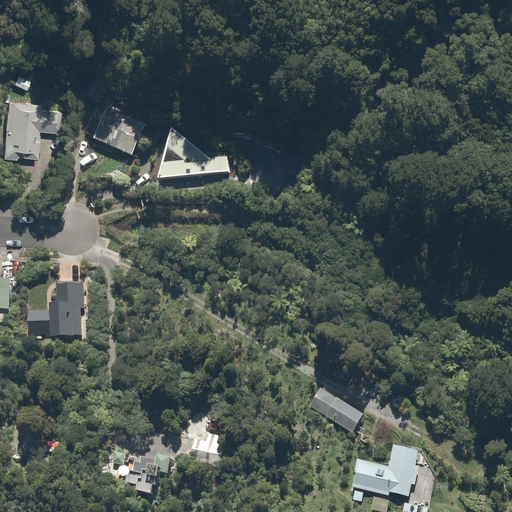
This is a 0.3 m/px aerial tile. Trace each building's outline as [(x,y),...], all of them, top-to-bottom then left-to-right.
[(1,158),(15,159),(16,155),(33,157),(35,130),(59,132),(60,112),(37,110),(37,102),(5,99),(1,158)] [(117,128),(124,114),(107,107),(93,139),(131,155),(139,137),(117,128)] [(212,158),(170,127),(156,180),(228,173),(226,157),(212,158)] [(80,144),(72,143),(70,157),(78,158),(80,144)] [(281,153),(280,172),(301,172),(301,153),(281,153)] [(83,164),(80,178),(89,180),(93,167),(83,164)] [(114,164),(98,164),(99,180),(114,179),(114,164)] [(0,322),(11,324),(12,316),(14,279),(0,277),(0,322)] [(56,301),(52,301),(52,310),(27,310),(26,331),(83,333),(85,281),(57,280),(56,301)] [(312,402),(328,411),(326,415),(353,431),(355,427),(364,413),(321,388),(312,402)] [(216,448),(219,434),(209,432),(207,440),(194,437),(190,456),(224,463),(227,450),(216,448)] [(359,458),(353,487),(351,499),(361,501),(364,489),(389,494),(390,490),(411,495),(416,470),(421,447),(394,442),(390,464),(359,458)] [(156,483),(161,484),(166,455),(130,448),(129,453),(114,450),(111,462),(118,464),(117,468),(130,470),(128,481),(139,483),(138,488),(154,491),(156,483)]
